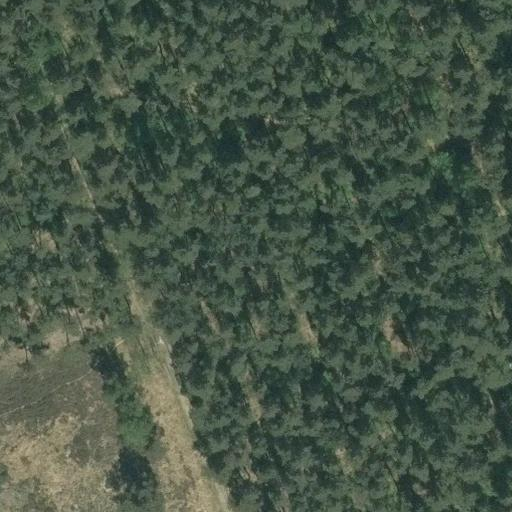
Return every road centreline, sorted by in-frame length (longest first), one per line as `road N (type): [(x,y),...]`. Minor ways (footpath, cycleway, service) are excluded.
road 1 (track): [(230,511),(56,78),(36,0)]
road 2 (track): [(410,0),(511,232)]
